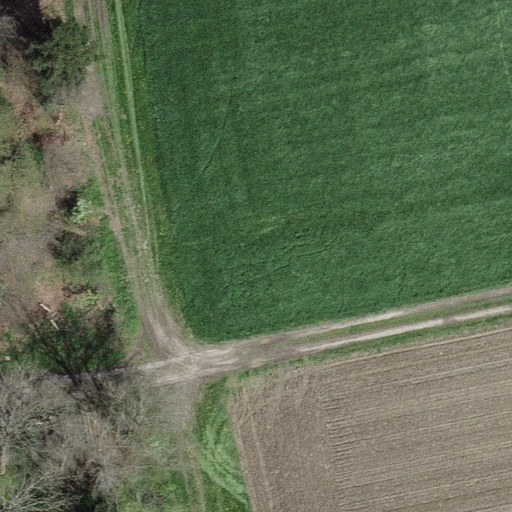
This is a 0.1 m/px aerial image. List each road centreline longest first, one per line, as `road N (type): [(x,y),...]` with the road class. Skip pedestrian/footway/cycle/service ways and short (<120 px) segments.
road 1 (track): [(511,302),(256,351),(202,377)]
road 2 (track): [(202,377),(0,391)]
